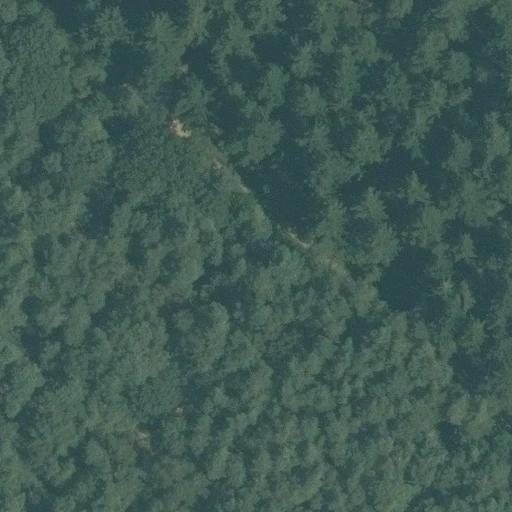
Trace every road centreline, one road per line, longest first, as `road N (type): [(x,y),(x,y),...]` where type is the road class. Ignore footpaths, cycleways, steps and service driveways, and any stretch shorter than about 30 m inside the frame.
road 1 (track): [(511,389),(72,0)]
road 2 (unknown): [(375,0),(511,105)]
